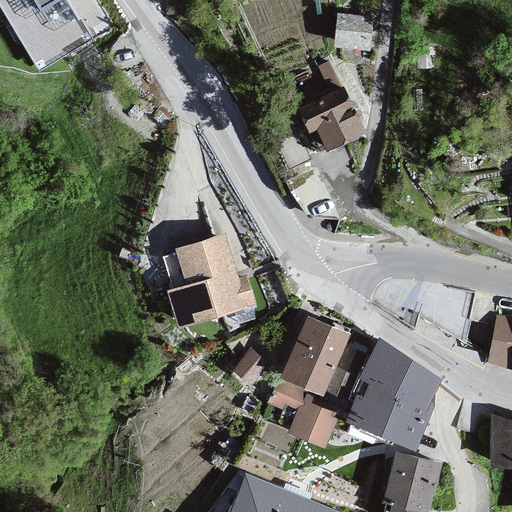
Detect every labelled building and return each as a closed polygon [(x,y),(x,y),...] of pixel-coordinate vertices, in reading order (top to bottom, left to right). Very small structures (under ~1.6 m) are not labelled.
[(0,0),(0,3),(39,69),(93,37),(70,0),(0,0)] [(373,15),(336,11),(332,43),(369,48),(373,15)] [(342,84),(295,106),(305,128),(314,124),(324,146),(362,129),(342,84)] [(223,231),(172,246),(174,252),(162,255),(171,284),(164,286),(175,323),(255,299),(247,273),(237,277),(223,231)] [(347,330),(306,311),(278,371),(319,390),(347,330)] [(511,319),(499,318),(493,362),(511,364),(511,319)] [(436,373),(376,334),(341,415),(412,443),(431,399),(425,396),(436,373)] [(345,340),(324,386),(345,396),(366,351),(345,340)] [(251,346),(232,367),(248,382),(267,361),(251,346)] [(340,407),(278,378),(268,401),(281,407),(284,400),(297,406),(288,425),(324,442),(340,407)] [(511,417),(491,411),(490,460),(511,462),(511,417)] [(440,461),(394,449),(381,498),(386,499),(382,511),(422,511),(424,510),(425,510),(430,490),(432,491),(440,461)] [(339,511),(241,469),(221,511),(339,511)]
